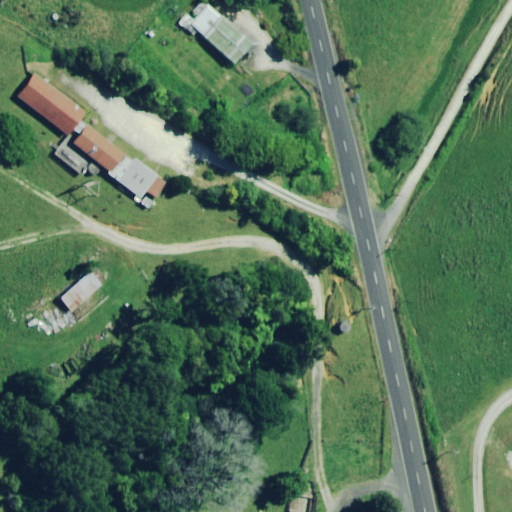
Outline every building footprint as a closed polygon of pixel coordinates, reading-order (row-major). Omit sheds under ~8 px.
[(243,39),(207,4),(202,9),(198,5),(191,12),(195,16),(192,20),(185,13),(176,22),(190,35),(194,31),(229,64),(248,44),(243,39)] [(85,112),(34,74),(17,97),(67,135),(85,112)] [(127,155),(88,126),(75,143),(113,172),(127,155)] [(133,160),(127,155),(113,172),(112,174),(141,196),(157,176),(135,158),(133,160)] [(92,291),(81,277),(56,298),(67,312),(92,291)]
